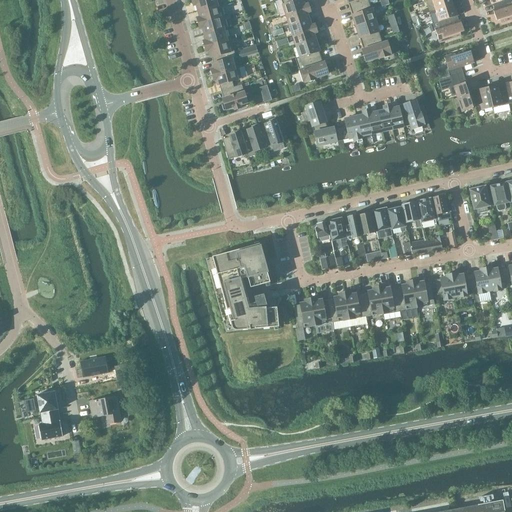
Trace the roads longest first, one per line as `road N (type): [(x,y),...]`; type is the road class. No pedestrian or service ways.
road 1 (tertiary): [(229,463),(511,413)]
road 2 (residential): [(287,218),(301,283),(469,254)]
road 3 (tertiary): [(127,225),(192,438)]
road 4 (residential): [(453,182),(287,218)]
road 5 (tertiary): [(0,504),(166,476)]
